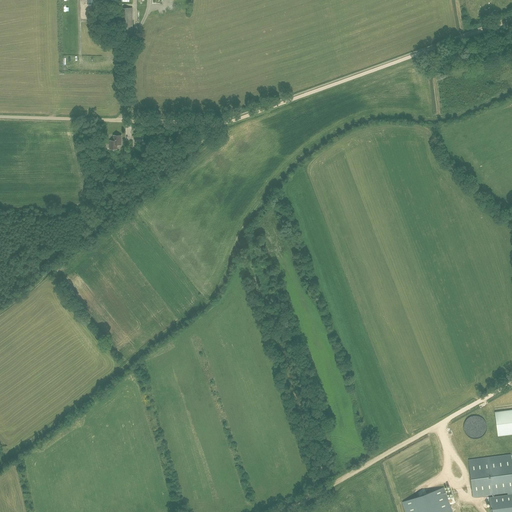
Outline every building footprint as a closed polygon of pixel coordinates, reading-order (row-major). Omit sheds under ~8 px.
[(110,143),(110,149),(117,149),(117,145),(121,145),(121,136),(114,136),(114,143),(110,143)] [(511,410),(495,412),(498,436),(511,434),(511,410)] [(482,432),(486,433),(486,421),(474,420),(474,423),(468,423),(467,435),(482,437),(482,432)] [(511,511),(511,463),(511,454),(469,460),(473,497),(507,493),(508,495),(489,498),(490,511),(511,511)] [(405,511),(452,511),(444,488),(402,502),(405,511)]
